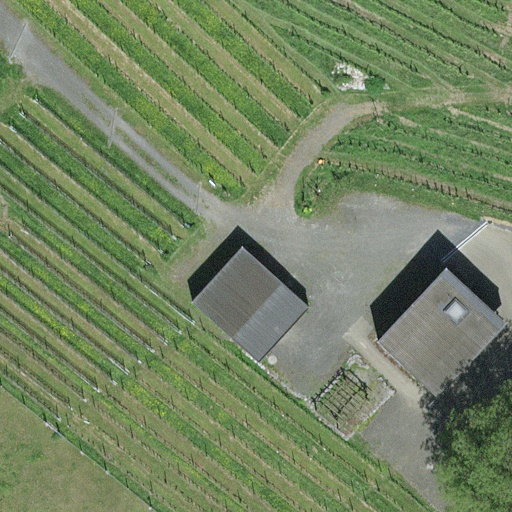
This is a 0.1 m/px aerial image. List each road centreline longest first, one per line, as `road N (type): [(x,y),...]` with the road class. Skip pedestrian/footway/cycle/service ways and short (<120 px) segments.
road 1 (track): [(301,237),(250,223),(199,189),(2,0)]
road 2 (track): [(301,237),(296,207),(305,160),(346,120),(511,93)]
